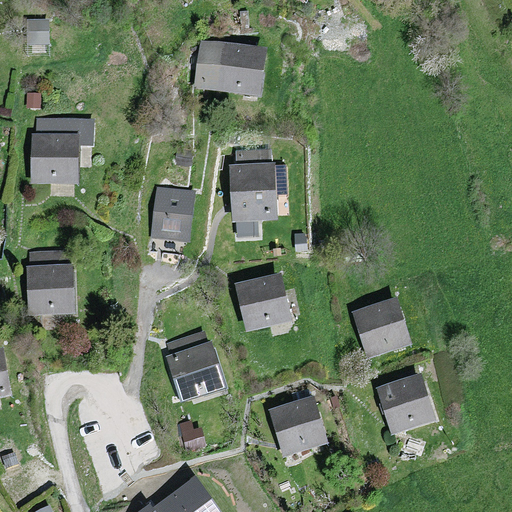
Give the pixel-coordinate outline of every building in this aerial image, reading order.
[(274,53),(206,44),(200,93),(268,102),(274,53)] [(99,125),(38,123),(36,185),(85,186),(86,147),(98,148),(99,125)] [(278,167),(234,171),(240,227),(284,223),(278,167)] [(201,200),(159,194),(152,242),(194,248),(201,200)] [(79,270),(30,273),(33,323),(82,320),(79,270)] [(286,279),(240,289),(250,336),(296,326),(286,279)] [(402,302),(356,314),(369,360),(415,347),(402,302)] [(216,345),(169,360),(185,408),(231,393),(216,345)] [(10,354),(0,355),(0,405),(16,403),(10,354)] [(428,379),(381,392),(395,438),(441,425),(428,379)] [(320,398),(271,412),(286,461),(335,447),(320,398)] [(225,511),(197,470),(136,511),(225,511)]
